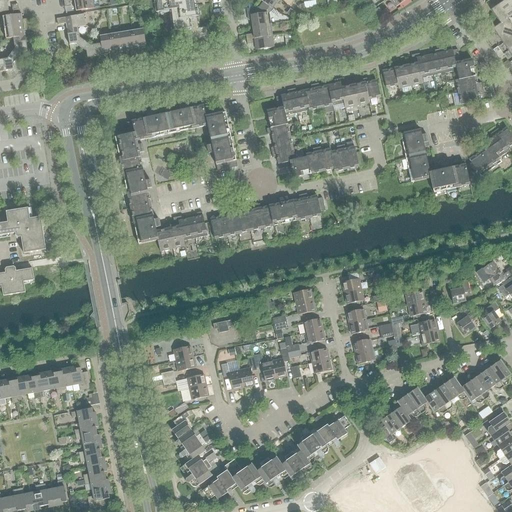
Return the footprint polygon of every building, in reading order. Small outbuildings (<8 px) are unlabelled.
[(6,0),(0,1),(0,12),(8,11),(6,0)] [(75,12),(94,9),(92,0),(76,0),(73,1),(75,12)] [(153,0),(156,13),(169,11),(172,31),(184,29),(186,42),(207,39),(206,28),(199,29),(194,0),(153,0)] [(259,0),(263,3),(259,8),(268,13),(277,0),(259,0)] [(511,16),(511,10),(504,0),(498,5),(508,19),(511,16)] [(507,19),(507,20),(508,19),(498,5),(490,10),(500,24),(507,19)] [(252,27),(270,25),(268,13),(259,8),(246,10),(248,21),(251,20),(252,27)] [(372,12),(376,18),(382,14),(378,8),(372,12)] [(22,20),(21,14),(2,17),(4,28),(30,24),(30,18),(22,20)] [(66,30),(77,28),(85,26),(83,15),(56,19),(57,25),(65,24),(66,30)] [(511,27),(511,26),(507,20),(507,19),(500,24),(492,29),(498,37),(511,27)] [(31,29),(30,24),(4,28),(5,39),(13,38),(24,36),(23,31),(31,29)] [(246,40),(271,36),(270,25),(252,27),(253,34),(245,35),(246,40)] [(511,27),(498,37),(503,45),(511,38),(511,27)] [(80,48),(85,42),(79,38),(77,28),(66,30),(69,45),(75,44),(80,48)] [(143,29),(131,31),(136,58),(141,57),(140,49),(146,48),(143,29)] [(121,33),(124,52),(129,51),(131,59),(136,58),(131,31),(121,33)] [(124,52),(121,33),(110,35),(115,61),(120,61),(119,53),(124,52)] [(115,61),(110,35),(99,36),(100,44),(102,55),(108,54),(109,62),(115,61)] [(25,43),(24,36),(13,38),(14,49),(11,54),(17,58),(21,53),(27,52),(25,43)] [(271,36),(246,40),(247,45),(254,44),(255,50),(267,49),(273,48),(278,47),(276,36),(271,36)] [(511,38),(503,45),(509,53),(511,50),(511,38)] [(285,39),(285,47),(294,46),(293,39),(285,39)] [(102,55),(100,44),(90,46),(85,42),(80,48),(86,52),(87,58),(102,55)] [(444,73),(456,71),(454,64),(460,62),(457,50),(451,51),(452,54),(445,55),(444,48),(439,49),(444,73)] [(432,76),(444,73),(439,49),(434,51),(435,58),(429,59),(432,76)] [(0,72),(14,70),(13,63),(17,58),(11,54),(7,59),(0,60),(0,72)] [(432,76),(429,59),(422,61),(420,54),(415,55),(421,79),(421,78),(432,76)] [(422,84),(421,78),(421,79),(415,55),(411,56),(413,68),(406,69),(410,86),(422,84)] [(460,62),(454,64),(456,71),(456,72),(458,80),(472,77),(472,78),(475,77),(473,69),(473,68),(473,67),(471,60),(460,62)] [(410,86),(406,69),(400,71),(398,64),(393,65),(398,86),(397,86),(398,89),(410,86)] [(386,89),(397,86),(398,86),(393,65),(388,66),(390,73),(382,75),(386,89)] [(458,80),(455,81),(457,89),(458,93),(482,88),(481,83),(477,84),(475,77),(472,78),(472,77),(458,80)] [(346,90),(343,78),(338,79),(344,103),(343,103),(344,108),(356,106),(353,89),(346,90)] [(368,78),(363,79),(368,100),(380,98),(377,84),(369,85),(368,78)] [(344,103),(338,79),(333,80),(335,87),(328,89),(332,106),(343,103),(344,103)] [(353,89),(356,106),(369,103),(368,100),(363,79),(358,80),(360,87),(353,89)] [(320,83),(315,84),(320,108),(332,106),(328,89),(321,90),(320,83)] [(305,94),(308,111),(320,108),(315,84),(310,85),(312,93),(305,94)] [(458,93),(452,94),(454,107),(460,105),(477,102),(481,101),(480,93),(483,93),(482,88),(458,93)] [(296,89),(291,90),(297,114),(308,111),(305,94),(298,96),(296,89)] [(288,98),(281,99),(285,116),(297,114),(291,90),(287,91),(288,98)] [(285,116),(281,99),(281,96),(275,97),(278,109),(266,112),(270,128),(266,129),(267,134),(274,133),(277,147),(270,148),(272,158),(279,156),(281,163),(278,164),(279,169),(291,167),(295,160),(285,116)] [(186,105),(178,107),(179,111),(155,117),(154,112),(146,114),(147,118),(115,126),(117,137),(136,142),(207,126),(205,117),(203,106),(187,110),(186,105)] [(211,145),(206,146),(208,154),(213,153),(217,171),(237,167),(225,113),(205,117),(207,126),(211,145)] [(497,129),(493,132),(506,149),(511,144),(511,136),(508,130),(501,135),(497,129)] [(400,135),(405,159),(422,155),(421,148),(428,147),(426,134),(421,135),(420,130),(400,135)] [(498,159),(498,158),(508,152),(506,149),(493,132),(489,135),(493,141),(487,145),(488,147),(489,146),(498,159)] [(139,171),(142,170),(139,154),(143,153),(142,145),(137,146),(136,142),(117,137),(115,138),(131,213),(138,245),(157,241),(158,240),(157,235),(156,232),(155,228),(160,227),(158,219),(153,220),(151,209),(147,189),(151,188),(149,180),(145,181),(142,181),(139,171)] [(358,167),(355,150),(347,152),(346,145),(336,147),(337,154),(331,155),(330,152),(323,154),(321,147),(312,149),(313,156),(295,160),(291,167),(293,178),(333,169),(334,172),(358,167)] [(496,166),(484,149),(483,150),(480,147),(476,149),(491,170),(496,166)] [(475,181),(491,170),(476,149),(470,154),(472,158),(469,160),(470,163),(468,164),(475,181)] [(411,183),(430,178),(429,173),(428,166),(425,166),(422,155),(405,159),(411,183)] [(441,170),(429,173),(430,178),(433,193),(469,185),(465,165),(449,169),(448,164),(440,166),(441,170)] [(317,199),(311,200),(309,201),(308,194),(303,195),(308,219),(321,216),(320,212),(318,205),(317,199)] [(308,219),(303,195),(298,196),(299,202),(294,204),(298,221),(308,219)] [(298,221),(294,204),(288,205),(287,198),(279,199),(281,207),(284,224),(298,221)] [(262,211),(261,204),(256,205),(262,229),(274,226),(270,209),(262,211)] [(262,229),(256,205),(251,206),(253,213),(246,214),(250,231),(262,229)] [(281,207),(270,209),(274,226),(284,224),(281,207)] [(28,209),(6,212),(7,223),(0,224),(0,236),(15,234),(16,237),(18,238),(21,238),(23,254),(46,250),(40,218),(30,219),(28,209)] [(239,216),(237,209),(232,210),(238,234),(250,231),(246,214),(239,216)] [(238,234),(232,210),(228,211),(229,218),(222,220),(226,237),(238,234)] [(207,236),(202,217),(201,212),(196,213),(197,220),(191,222),(194,239),(207,236)] [(183,241),(194,239),(191,222),(184,223),(182,216),(177,217),(183,241)] [(172,218),(174,226),(175,231),(168,232),(172,249),(184,246),(183,241),(177,217),(172,218)] [(210,222),(214,239),(226,237),(222,220),(210,222)] [(160,252),(172,249),(168,232),(157,235),(158,240),(157,241),(160,252)] [(493,286),(503,278),(496,267),(492,262),(476,273),(483,283),(488,279),(493,286)] [(5,273),(0,273),(0,285),(1,286),(3,296),(25,293),(23,282),(34,280),(32,269),(16,272),(15,268),(13,267),(6,268),(5,270),(5,273)] [(463,269),(454,271),(456,279),(460,278),(465,277),(463,270),(463,269)] [(502,285),(497,289),(503,298),(508,295),(511,300),(511,276),(501,284),(502,285)] [(373,287),(382,286),(380,278),(372,280),(373,287)] [(344,294),(361,290),(358,279),(341,283),(344,294)] [(464,294),(469,292),(467,281),(460,283),(462,289),(449,291),(452,305),(465,302),(464,294)] [(293,293),(295,304),(312,301),(310,290),(293,293)] [(361,290),(344,294),(346,305),(363,301),(361,290)] [(407,306),(424,303),(422,292),(405,295),(407,306)] [(371,297),(373,303),(385,300),(383,294),(371,297)] [(312,301),(295,304),(298,315),(315,312),(312,301)] [(384,301),(375,303),(377,313),(386,311),(384,301)] [(424,303),(407,306),(410,317),(427,314),(424,303)] [(493,312),(498,308),(494,303),(485,310),(488,314),(482,319),(489,330),(500,322),(493,312)] [(348,324),(365,320),(363,309),(346,313),(348,324)] [(470,321),(475,318),(468,309),(463,312),(466,317),(456,325),(463,336),(474,328),(470,321)] [(272,319),(275,331),(281,330),(287,328),(284,316),(272,319)] [(390,324),(390,325),(403,322),(402,317),(389,319),(390,324)] [(305,334),(322,330),(319,319),(303,323),(305,334)] [(365,320),(348,324),(351,335),(368,331),(365,320)] [(420,335),(437,331),(434,320),(417,324),(420,335)] [(230,321),(216,324),(212,324),(213,331),(217,330),(218,334),(228,332),(227,328),(231,327),(230,321)] [(390,325),(390,324),(378,327),(380,338),(393,336),(391,326),(390,325)] [(397,324),(391,326),(393,336),(394,341),(401,339),(397,324)] [(281,330),(275,331),(277,340),(283,339),(281,330)] [(324,341),(322,330),(305,334),(307,345),(324,341)] [(437,331),(420,335),(422,346),(439,342),(437,331)] [(355,354),(372,350),(369,339),(352,343),(355,354)] [(402,346),(401,339),(394,341),(395,348),(402,346)] [(286,349),(287,353),(299,350),(298,345),(286,347),(285,347),(286,349)] [(175,361),(192,358),(190,347),(173,350),(175,361)] [(234,349),(228,350),(229,357),(236,355),(234,349)] [(282,360),(271,362),(275,379),(286,376),(283,363),(289,361),(288,359),(287,353),(286,349),(280,350),(282,360)] [(309,353),(311,364),(328,360),(326,349),(309,353)] [(287,353),(288,359),(301,356),(299,350),(287,353)] [(372,350),(355,354),(357,365),(374,361),(372,350)] [(264,381),(275,379),(271,362),(261,364),(259,355),(253,356),(253,358),(256,369),(261,368),(264,381)] [(178,372),(195,369),(192,358),(175,361),(178,372)] [(249,369),(239,371),(243,388),(254,386),(251,372),(256,371),(256,369),(253,358),(247,360),(249,369)] [(328,360),(311,364),(314,375),(331,371),(328,360)] [(506,378),(510,375),(500,361),(490,368),(503,387),(508,384),(508,380),(506,378)] [(232,390),(243,388),(239,371),(229,373),(226,364),(220,365),(223,378),(229,377),(232,390)] [(298,366),(290,368),(293,380),(301,378),(298,366)] [(76,367),(68,369),(72,386),(78,385),(79,391),(90,389),(87,372),(81,373),(80,369),(76,369),(76,367)] [(503,387),(490,368),(480,375),(490,389),(493,387),(495,390),(499,390),(503,387)] [(61,370),(62,372),(57,373),(62,394),(66,393),(65,387),(72,386),(68,369),(61,370)] [(53,371),(46,373),(49,390),(55,389),(57,395),(62,394),(57,373),(53,374),(53,371)] [(174,377),(173,371),(160,374),(162,380),(174,377)] [(39,377),(35,377),(39,398),(44,398),(43,392),(49,390),(46,373),(39,374),(39,377)] [(189,390),(206,386),(203,375),(186,379),(189,390)] [(486,391),(490,389),(480,375),(470,381),(484,401),(488,398),(489,394),(486,391)] [(34,399),(39,398),(35,377),(31,378),(31,376),(23,377),(27,395),(33,393),(34,399)] [(20,396),(27,395),(23,377),(16,378),(17,381),(13,382),(17,403),(22,402),(20,396)] [(163,386),(176,383),(174,377),(162,380),(163,386)] [(460,388),(461,388),(454,378),(443,385),(453,399),(457,397),(459,400),(462,401),(466,398),(467,398),(460,388)] [(8,380),(1,381),(4,399),(11,398),(12,404),(17,403),(13,382),(9,382),(8,380)] [(479,404),(484,401),(470,381),(461,388),(460,388),(467,398),(466,398),(470,403),(474,400),(475,403),(479,404)] [(453,399),(443,385),(433,392),(447,411),(451,408),(452,404),(450,402),(453,399)] [(191,401),(208,397),(206,386),(189,390),(191,401)] [(424,399),(424,398),(417,388),(407,395),(420,415),(424,412),(425,408),(423,405),(426,403),(424,399)] [(433,392),(424,398),(424,399),(426,403),(433,413),(437,411),(439,414),(443,414),(447,411),(433,392)] [(87,407),(99,404),(97,393),(88,395),(89,398),(85,399),(87,407)] [(420,415),(407,395),(397,402),(407,416),(409,419),(412,417),(416,418),(420,415)] [(390,414),(400,428),(411,421),(409,419),(407,416),(397,402),(392,405),(392,409),(394,412),(390,414)] [(177,415),(188,408),(184,403),(174,410),(177,415)] [(77,417),(79,423),(96,420),(95,413),(92,413),(92,409),(70,413),(71,418),(77,417)] [(173,410),(167,413),(171,418),(176,415),(173,410)] [(490,437),(509,423),(502,413),(488,423),(491,427),(488,429),(487,432),(490,437)] [(391,435),(400,428),(390,414),(380,421),(384,427),(379,430),(389,444),(394,440),(391,435)] [(478,415),(473,419),(476,424),(482,420),(478,415)] [(176,449),(180,450),(183,448),(185,451),(179,455),(178,457),(180,458),(182,459),(183,458),(187,464),(179,469),(183,474),(186,474),(189,472),(191,475),(185,479),(185,481),(186,483),(188,483),(189,483),(192,487),(196,488),(212,476),(208,470),(211,468),(205,460),(202,462),(198,457),(205,452),(201,446),(205,443),(202,440),(201,439),(199,435),(195,437),(183,420),(181,417),(173,422),(176,427),(171,431),(178,440),(173,444),(176,449)] [(275,487),(277,487),(279,486),(279,484),(275,478),(278,476),(280,479),(284,479),(288,477),(292,481),(295,482),(299,479),(300,480),(302,480),(304,479),(304,477),(300,471),(303,469),(305,472),(309,473),(313,470),(310,464),(314,462),(314,458),(312,455),(316,453),(320,459),(322,459),(323,458),(324,456),(323,455),(327,452),(328,448),(326,446),(332,442),(336,448),(338,448),(339,447),(340,445),(337,441),(347,434),(344,430),(350,426),(344,417),(334,423),(331,419),(320,426),(322,429),(311,437),(308,433),(304,436),(301,438),(300,439),(302,442),(296,447),(300,452),(294,455),(292,452),(289,454),(284,458),(286,461),(281,465),(276,458),(270,462),(267,459),(259,464),(262,468),(256,472),(251,464),(241,471),(234,460),(223,467),(226,471),(210,482),(212,485),(202,491),(208,500),(214,496),(217,500),(227,493),(230,497),(232,498),(233,497),(234,495),(229,489),(235,485),(242,495),(246,495),(250,492),(251,493),(253,494),(254,492),(255,490),(251,484),(254,482),(256,485),(259,486),(263,483),(267,488),(271,489),(275,486),(275,487)] [(74,431),(75,436),(96,431),(95,428),(98,427),(96,420),(79,423),(80,430),(74,431)] [(490,437),(497,447),(511,437),(509,433),(511,431),(511,430),(511,426),(509,423),(490,437)] [(461,431),(457,425),(452,429),(457,435),(461,431)] [(432,431),(428,426),(422,430),(426,436),(432,431)] [(82,439),(83,446),(101,442),(99,435),(97,436),(96,431),(75,436),(76,441),(82,439)] [(408,440),(412,445),(417,441),(414,436),(408,440)] [(496,456),(499,460),(511,450),(511,437),(497,447),(494,448),(497,452),(496,452),(496,456)] [(78,453),(79,458),(100,454),(100,450),(102,450),(101,442),(83,446),(84,452),(78,453)] [(480,458),(487,453),(482,446),(475,451),(480,458)] [(511,465),(511,450),(499,460),(502,464),(505,465),(507,468),(510,466),(511,466),(511,465)] [(441,452),(425,463),(431,473),(447,462),(441,452)] [(86,462),(87,468),(105,465),(104,458),(101,458),(100,454),(79,458),(80,463),(86,462)] [(480,458),(475,461),(480,468),(484,464),(480,458)] [(447,462),(431,473),(437,482),(453,471),(447,462)] [(105,465),(87,468),(89,474),(83,475),(84,480),(105,476),(104,472),(106,472),(105,465)] [(499,483),(502,487),(511,479),(511,465),(511,466),(510,466),(507,468),(500,473),(503,477),(500,479),(499,483)] [(488,468),(482,472),(486,478),(492,475),(488,468)] [(453,471),(437,482),(444,490),(460,479),(453,471)] [(90,484),(92,490),(109,487),(108,480),(106,480),(105,476),(84,480),(84,481),(77,482),(78,487),(90,484)] [(413,511),(388,476),(372,487),(389,511),(413,511)] [(460,479),(444,490),(450,499),(461,492),(466,488),(460,479)] [(511,479),(502,487),(505,491),(509,492),(511,490),(511,479)] [(52,489),(55,507),(63,505),(62,503),(66,502),(62,481),(57,482),(58,488),(52,489)] [(48,508),(55,507),(52,489),(46,490),(44,484),(40,485),(44,507),(48,506),(48,508)] [(40,507),(44,507),(40,485),(35,486),(36,492),(29,493),(33,511),(40,510),(40,507)] [(109,487),(92,490),(93,497),(87,498),(89,509),(106,506),(104,500),(109,499),(108,495),(111,494),(109,487)] [(25,511),(27,511),(33,511),(29,493),(23,495),(22,489),(17,490),(21,511),(25,510),(25,511)] [(7,498),(9,511),(17,511),(21,511),(17,490),(12,491),(13,497),(7,498)] [(450,499),(445,503),(451,511),(467,501),(461,492),(450,499)] [(9,511),(7,498),(1,499),(0,495),(0,511),(9,511)] [(365,511),(356,498),(339,510),(341,511),(365,511)] [(467,501),(451,511),(469,511),(473,509),(467,501)]
